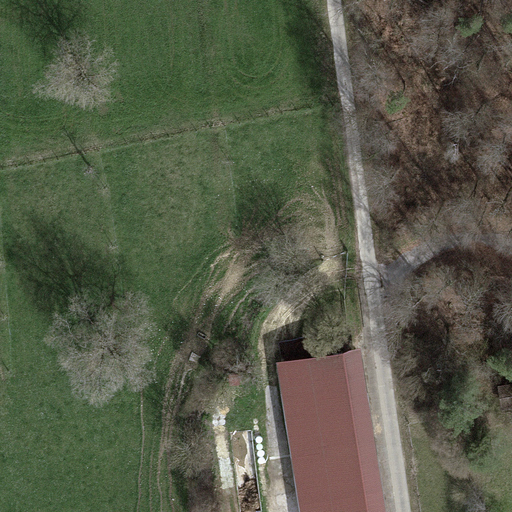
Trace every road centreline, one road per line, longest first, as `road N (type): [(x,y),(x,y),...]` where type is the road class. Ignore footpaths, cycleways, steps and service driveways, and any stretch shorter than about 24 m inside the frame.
road 1 (unclassified): [(400,511),(334,0)]
road 2 (track): [(511,247),(480,236),(445,237),(371,283)]
